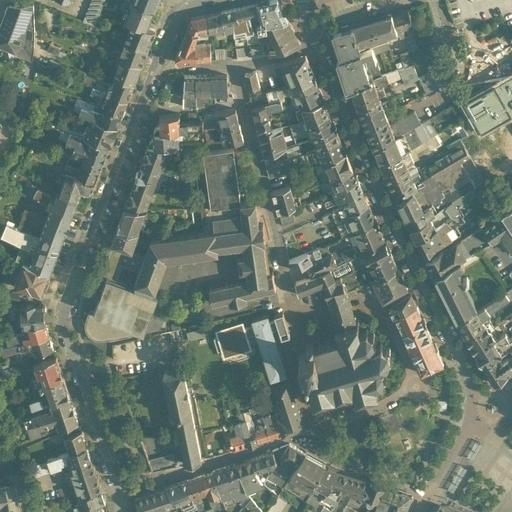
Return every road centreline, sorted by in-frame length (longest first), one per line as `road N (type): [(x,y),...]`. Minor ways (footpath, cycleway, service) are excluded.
road 1 (residential): [(204,0),(182,9),(155,60),(63,311),(119,494)]
road 2 (residential): [(432,496),(469,426),(470,382),(316,43)]
road 3 (residential): [(234,66),(288,311)]
road 4 (residential): [(318,433),(119,494)]
